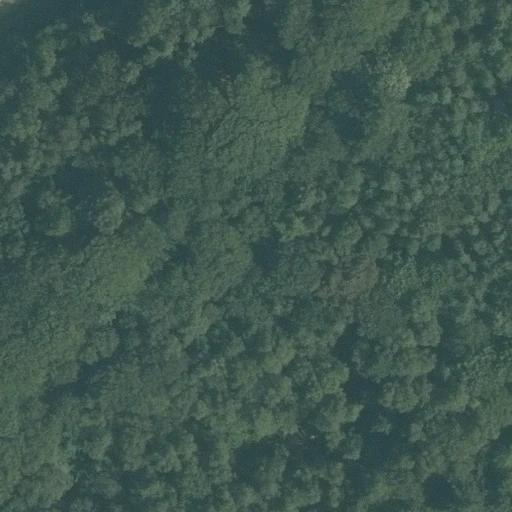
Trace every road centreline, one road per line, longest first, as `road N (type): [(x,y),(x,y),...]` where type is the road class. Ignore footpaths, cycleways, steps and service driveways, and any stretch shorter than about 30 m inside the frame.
road 1 (track): [(0,331),(323,0)]
road 2 (unknown): [(511,162),(405,0)]
